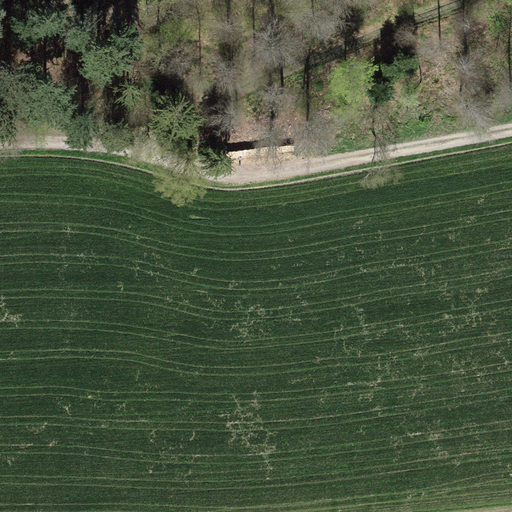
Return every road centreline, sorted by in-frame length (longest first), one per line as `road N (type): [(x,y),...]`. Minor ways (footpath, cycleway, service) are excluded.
road 1 (track): [(149,156),(192,117),(265,77),(390,27),(488,0)]
road 2 (track): [(511,131),(267,171),(223,172),(149,156)]
road 3 (track): [(149,156),(40,141),(0,144)]
